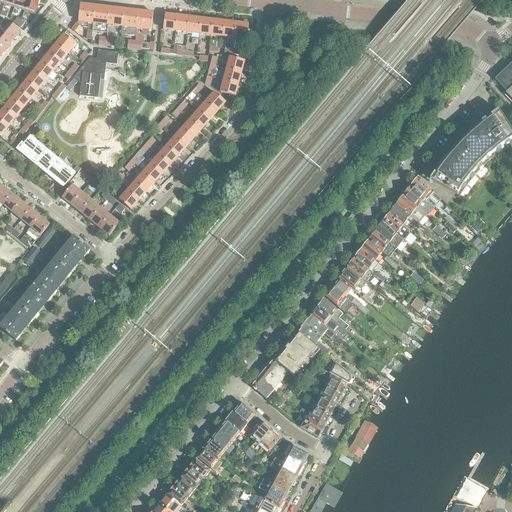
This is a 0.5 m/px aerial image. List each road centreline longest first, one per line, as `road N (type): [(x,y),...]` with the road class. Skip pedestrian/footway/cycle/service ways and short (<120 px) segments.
road 1 (residential): [(234,383),(467,96),(494,44)]
road 2 (residential): [(268,3),(250,106),(114,256)]
road 3 (residential): [(494,44),(461,25),(319,8)]
road 4 (residential): [(129,511),(234,383)]
road 5 (residential): [(114,256),(0,161)]
road 6 (residential): [(23,363),(114,256)]
